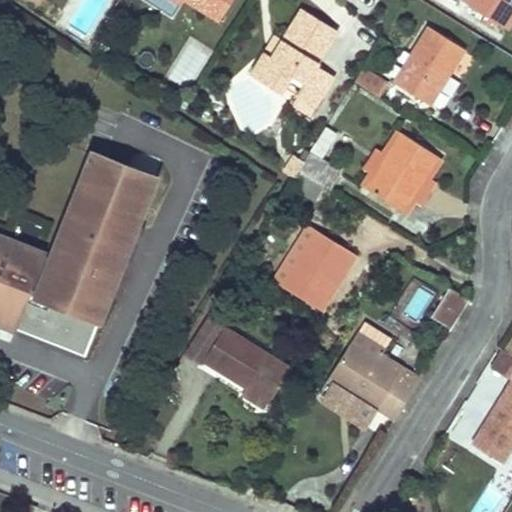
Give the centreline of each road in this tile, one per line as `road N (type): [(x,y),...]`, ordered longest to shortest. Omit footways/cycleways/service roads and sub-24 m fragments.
road 1 (residential): [(511,158),(497,181),(494,299),(367,511)]
road 2 (secondary): [(0,424),(224,511)]
